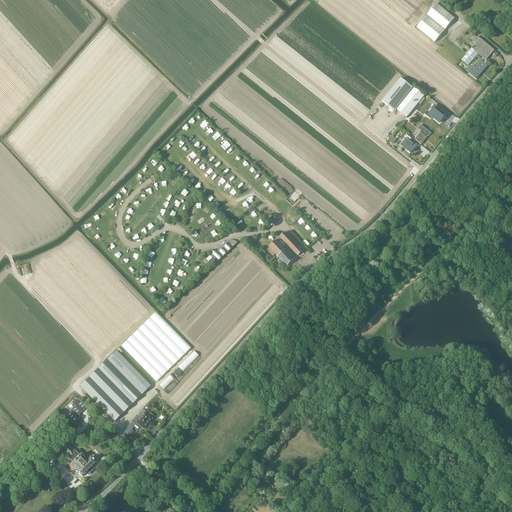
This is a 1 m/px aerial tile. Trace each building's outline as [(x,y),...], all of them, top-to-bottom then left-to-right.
[(435,42),(455,18),(437,3),(417,28),(435,42)] [(486,60),(494,51),(495,50),(480,38),(471,49),(477,55),(478,54),(486,60)] [(477,56),(470,50),(461,60),(468,66),(477,56)] [(481,60),(470,73),(476,79),(488,66),(481,60)] [(394,111),(395,109),(406,118),(425,96),(413,87),(413,88),(401,78),(382,102),(394,111)] [(432,109),(433,110),(428,115),(433,119),(433,118),(439,123),(444,118),(442,116),(445,113),(435,105),(432,109)] [(414,139),(418,142),(421,145),(428,136),(428,137),(431,133),(421,125),(418,129),(421,131),(414,139)] [(407,139),(401,146),(410,153),(416,146),(407,139)] [(285,232),(280,237),(298,256),(303,251),(285,232)] [(210,255),(217,262),(237,243),(236,242),(234,241),(231,240),(229,240),(227,241),(226,242),(216,251),(215,250),(210,255)] [(276,240),(269,247),(287,266),(294,259),(276,240)] [(156,312),(137,330),(121,346),(156,382),(191,348),(156,312)] [(80,386),(114,421),(133,404),(151,386),(116,351),(107,360),(98,368),(80,386)] [(75,407),(66,415),(74,423),(80,417),(78,415),(86,407),(78,400),(76,399),(73,403),(73,405),(75,407)] [(145,412),(136,422),(136,423),(143,428),(143,429),(144,428),(143,428),(152,419),(152,418),(151,417),(153,416),(149,413),(148,414),(145,412)] [(124,432),(128,436),(136,426),(132,423),(124,432)] [(67,442),(61,449),(68,457),(75,450),(67,442)] [(80,455),(75,450),(68,457),(73,462),(80,455)] [(73,462),(71,464),(71,467),(73,469),(75,469),(77,471),(76,471),(82,477),(96,463),(90,457),(87,460),(81,454),(80,455),(73,462)] [(270,487),(268,490),(275,496),(277,493),(270,487)]
